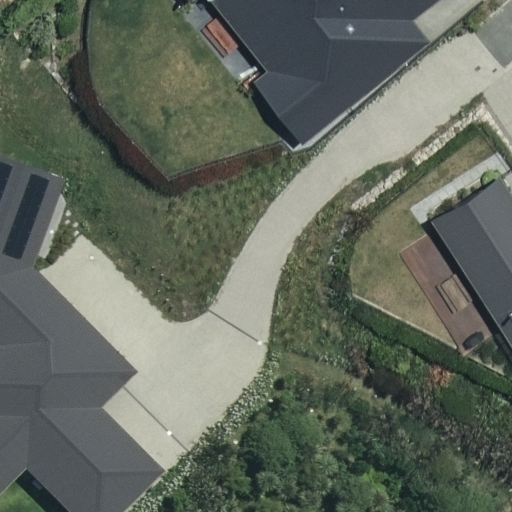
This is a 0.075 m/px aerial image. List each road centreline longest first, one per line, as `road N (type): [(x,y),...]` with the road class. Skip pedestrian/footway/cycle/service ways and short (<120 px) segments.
road 1 (track): [(504,32),(329,185),(145,403),(52,457),(0,454)]
road 2 (track): [(0,342),(133,341)]
